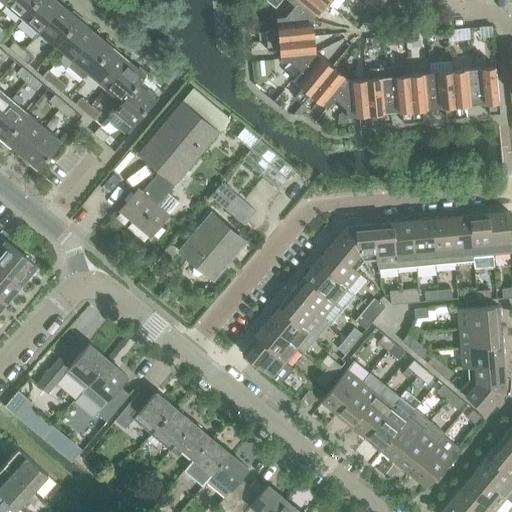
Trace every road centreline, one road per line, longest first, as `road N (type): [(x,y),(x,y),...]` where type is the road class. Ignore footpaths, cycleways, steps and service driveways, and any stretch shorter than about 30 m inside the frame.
road 1 (residential): [(184,356),(311,206),(511,193)]
road 2 (residential): [(373,511),(184,356)]
road 3 (residential): [(501,25),(511,182)]
road 4 (residential): [(424,511),(511,403)]
road 5 (residential): [(184,356),(82,272)]
road 6 (unclassified): [(82,272),(64,233),(0,180)]
road 7 (unclassified): [(0,364),(82,272)]
